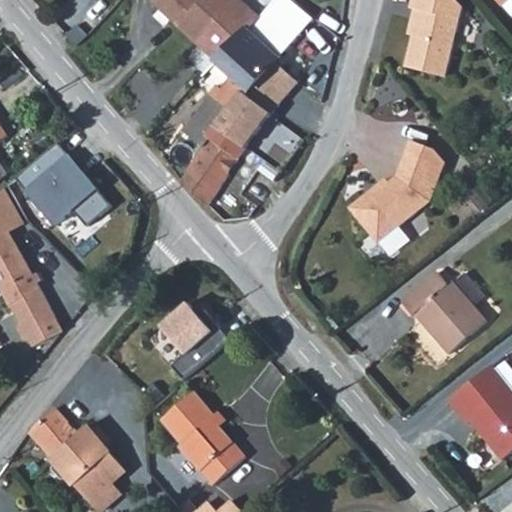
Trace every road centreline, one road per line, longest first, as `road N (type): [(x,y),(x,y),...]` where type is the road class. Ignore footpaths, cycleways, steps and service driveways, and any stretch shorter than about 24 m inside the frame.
road 1 (unclassified): [(235,266),(450,511)]
road 2 (unclassified): [(369,0),(337,113),(304,185),(235,266)]
road 3 (residential): [(180,215),(0,448)]
road 4 (residential): [(180,215),(1,0)]
road 5 (unknown): [(403,457),(457,394),(511,351)]
